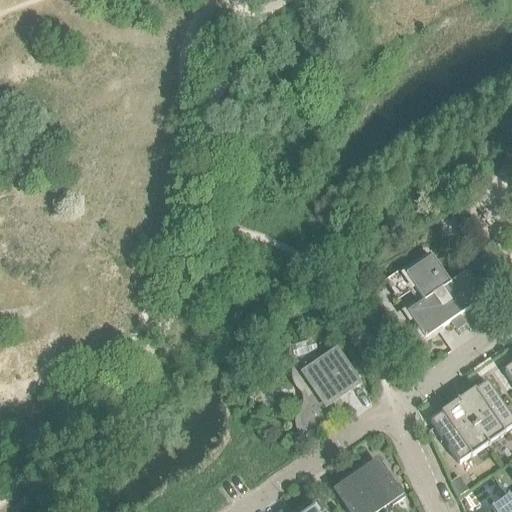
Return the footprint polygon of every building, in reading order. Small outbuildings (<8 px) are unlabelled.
[(484,301),(466,275),(449,287),(431,260),(405,278),(423,305),(406,316),(424,343),(484,301)] [(337,403),(358,388),(336,355),(324,363),(321,360),(321,358),(299,365),(299,366),(297,369),(296,372),(295,376),(296,380),(297,384),(299,387),(304,392),(306,396),(307,399),(307,403),(306,407),(305,410),(301,417),(300,420),(299,424),(299,428),(301,431),(302,435),(305,438),(305,439),(344,412),(337,403)] [(511,429),(511,422),(504,411),(498,402),(487,385),(475,393),(474,392),(458,404),(488,448),(505,436),(504,435),(511,429)] [(488,448),(458,404),(440,416),(441,417),(430,425),(441,441),(447,450),(458,467),(470,459),(471,460),(488,448)] [(392,489),(377,465),(371,469),(367,464),(352,475),(378,511),(380,511),(390,505),(392,508),(405,500),(395,487),(392,489)] [(378,511),(352,475),(337,485),(341,490),(335,494),(347,511),(378,511)] [(468,493),(458,479),(450,485),(459,499),(468,493)]
